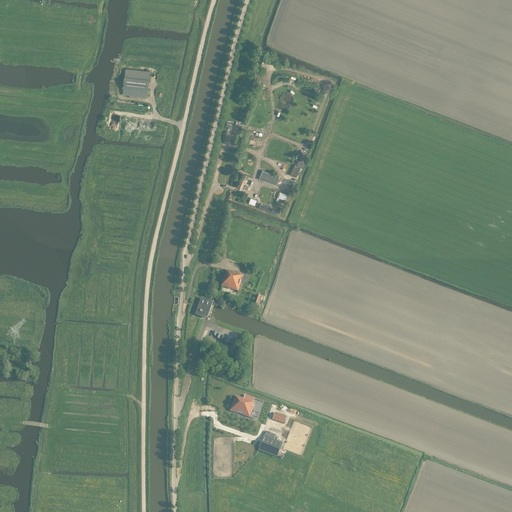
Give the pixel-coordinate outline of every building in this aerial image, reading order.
[(150,71),(125,68),(123,94),(147,97),(150,71)] [(296,166),(294,165),(290,174),(296,177),(295,179),(300,181),(305,169),(302,168),(306,159),(300,156),(296,166)] [(262,170),(259,178),(276,184),(279,176),(262,170)] [(247,188),(249,185),(249,184),(244,183),(246,178),(241,176),(237,186),(242,188),(243,187),(247,188)] [(282,188),(280,194),(288,196),(289,190),(282,188)] [(274,212),(279,214),(280,211),(272,208),(266,205),(266,206),(260,203),(258,207),(270,212),(273,214),(274,213),(273,213),(274,212)] [(222,286),(237,291),(243,275),(227,270),(222,286)] [(253,305),(258,306),(261,296),(257,295),(253,305)] [(207,318),(208,314),(212,304),(202,300),(197,315),(207,318)] [(249,418),(252,408),(253,406),(254,402),(253,402),(255,398),(246,394),(245,399),(235,396),(230,411),(249,418)] [(275,412),(273,419),(284,423),(287,416),(275,412)] [(274,440),(276,435),(266,431),(264,436),(274,440)] [(283,443),(274,440),(264,436),(259,450),(277,457),(283,443)] [(239,451),(247,454),(249,448),(251,449),(253,445),(242,442),(239,451)]
